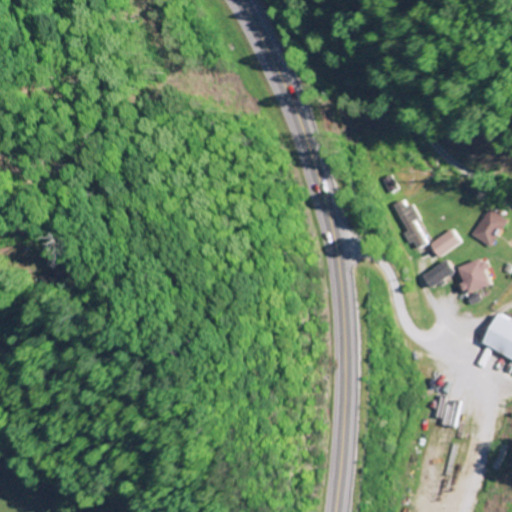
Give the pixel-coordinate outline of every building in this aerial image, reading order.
[(509,220),(489,208),(472,235),(492,248),(509,220)] [(432,244),(441,257),(463,242),(454,229),(432,244)] [(459,270),(472,295),(496,282),(484,258),(459,270)] [(425,273),(432,287),(458,274),(452,261),(425,273)] [(511,319),(499,314),(483,347),(511,360),(511,319)]
